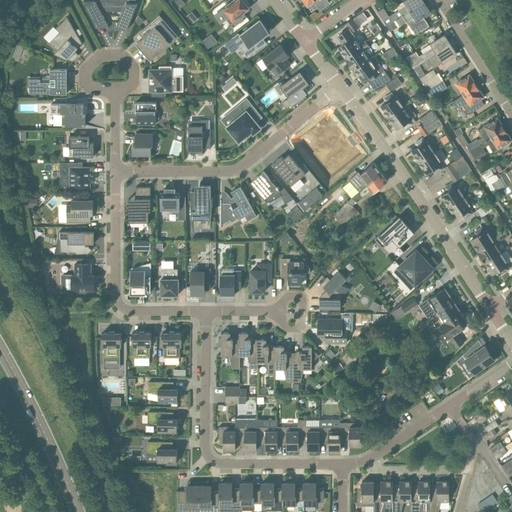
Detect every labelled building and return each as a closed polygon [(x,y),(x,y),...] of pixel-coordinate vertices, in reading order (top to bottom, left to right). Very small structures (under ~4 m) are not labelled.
[(135,3),(136,0),(91,0),(91,1),(83,1),(96,27),(103,24),(105,27),(107,27),(108,29),(116,29),(115,30),(119,30),(120,27),(127,29),(138,3),(135,3)] [(185,4),(182,0),(177,0),(175,2),(180,9),(185,4)] [(250,5),(245,0),(238,0),(236,1),(235,0),(233,0),(226,6),(227,6),(228,8),(225,10),(230,17),(227,19),(233,28),(247,17),(244,19),(241,15),(241,14),(249,8),(248,6),(249,5),(249,6),(250,5)] [(328,0),(303,0),(302,1),(306,6),(308,5),(308,6),(315,1),(321,9),(330,3),(328,0)] [(423,5),(425,4),(422,0),(407,0),(405,2),(396,7),(399,11),(395,13),(396,13),(389,17),(384,8),(378,12),(387,26),(396,21),(403,16),(420,5),(419,4),(421,3),(423,5)] [(403,16),(396,21),(399,26),(399,27),(407,22),(415,35),(429,26),(423,16),(430,12),(425,4),(423,5),(421,3),(419,4),(420,5),(403,16)] [(358,15),(353,19),(358,26),(363,23),(358,15)] [(77,47),(82,43),(67,17),(56,28),(60,32),(50,42),(58,50),(55,53),(73,61),(79,55),(73,49),(75,47),(78,49),(78,48),(77,47)] [(173,39),(163,29),(166,26),(159,18),(141,33),(144,36),(139,41),(146,49),(143,51),(151,60),(176,37),(173,39)] [(262,36),(269,30),(261,19),(240,35),(245,42),(239,47),(247,57),(266,43),(262,36)] [(362,48),(360,45),(359,45),(354,38),(355,37),(352,33),(359,28),(353,19),(345,24),(349,29),(338,37),(343,44),(338,48),(346,59),(362,48)] [(217,41),(211,34),(202,42),(208,49),(217,41)] [(449,47),(451,46),(445,35),(431,44),(433,48),(426,52),(425,52),(419,56),(416,52),(407,57),(411,64),(414,68),(422,63),(423,63),(430,58),(447,47),(446,46),(448,45),(449,47)] [(354,70),(370,59),(365,53),(367,49),(370,47),(366,41),(360,45),(362,48),(346,59),(354,70)] [(14,57),(21,59),(26,46),(19,44),(14,57)] [(285,53),(285,50),(281,45),(263,58),(269,66),(267,68),(274,77),(291,65),(286,58),(289,56),(289,55),(287,56),(285,53)] [(457,54),(451,46),(449,47),(448,45),(446,46),(447,47),(430,58),(423,63),(425,67),(432,63),(434,67),(443,62),(443,63),(457,54)] [(388,63),(399,56),(393,47),(383,54),(388,63)] [(370,59),(354,70),(354,71),(355,70),(362,81),(366,77),(372,86),(374,84),(378,89),(388,81),(384,76),(382,77),(377,70),(379,68),(380,65),(374,56),(370,59)] [(150,92),(152,92),(152,95),(166,95),(166,92),(184,92),(183,76),(183,68),(172,68),(172,66),(159,66),(159,70),(150,70),(150,79),(150,92)] [(416,72),(419,77),(425,74),(421,69),(416,72)] [(67,94),(67,70),(50,70),(50,83),(40,83),(40,79),(29,79),(29,94),(67,94)] [(304,82),(307,80),(300,71),(279,86),(286,95),(289,92),(291,95),(282,103),(286,108),(282,111),(283,111),(304,94),(304,93),(303,94),(301,90),(306,85),(304,82)] [(428,90),(443,80),(438,73),(434,75),(424,82),(428,90)] [(226,79),(221,74),(217,77),(221,83),(226,79)] [(464,95),(477,86),(470,75),(457,83),(464,95)] [(228,90),(239,80),(235,76),(225,86),(228,90)] [(399,78),(397,77),(386,84),(390,91),(402,83),(399,78)] [(443,80),(428,90),(433,97),(447,87),(443,80)] [(477,86),(464,95),(452,102),(453,103),(448,106),(451,111),(456,108),(457,109),(463,105),(469,115),(485,105),(481,99),(484,97),(477,86)] [(389,118),(404,108),(396,96),(395,97),(392,94),(385,99),(387,102),(381,107),(389,118)] [(254,134),(261,128),(256,122),(262,117),(247,99),(237,107),(238,109),(231,114),(236,120),(227,127),(239,142),(252,132),(254,134)] [(76,104),(76,102),(71,102),(71,104),(52,104),(52,114),(63,113),(63,126),(86,126),(86,112),(84,112),(84,104),(76,104)] [(157,111),(157,102),(136,102),(136,112),(137,112),(137,124),(156,124),(156,119),(159,119),(159,111),(157,111)] [(404,108),(389,118),(397,130),(404,125),(406,129),(413,124),(416,122),(414,118),(416,117),(408,105),(404,108)] [(421,131),(438,119),(432,111),(420,119),(424,124),(418,128),(421,131)] [(477,138),(469,143),(462,133),(463,133),(460,127),(455,130),(458,136),(463,146),(466,145),(470,152),(481,145),(491,138),(505,129),(498,118),(480,129),(478,130),(480,134),(483,138),(478,141),(477,138)] [(438,119),(421,131),(425,136),(442,124),(438,119)] [(203,155),(203,148),(211,148),(211,120),(201,120),(201,126),(189,126),(189,154),(202,153),(202,155),(203,155)] [(183,137),(183,129),(175,129),(174,134),(183,137)] [(481,145),(470,152),(475,161),(486,154),(483,149),(489,145),(493,152),(511,140),(505,129),(491,138),(481,145)] [(26,140),(26,132),(15,132),(15,140),(26,140)] [(151,155),(151,146),(153,146),(153,134),(136,134),(136,145),(133,145),(133,155),(151,155)] [(89,143),(89,137),(69,137),(69,148),(74,148),(74,157),(81,157),(81,158),(88,158),(88,157),(94,157),(94,143),(89,143)] [(419,163),(435,152),(427,141),(425,142),(423,138),(415,143),(418,147),(411,151),(419,163)] [(435,152),(419,163),(427,174),(433,170),(436,174),(443,169),(441,165),(442,164),(435,152)] [(285,161),(283,159),(281,156),(272,164),(287,183),(293,178),(296,183),(306,174),(291,157),(285,161)] [(449,175),(467,163),(463,156),(445,168),(449,175)] [(367,185),(382,172),(374,162),(360,174),(359,172),(350,180),(360,191),(362,189),(367,184),(367,185)] [(467,163),(449,175),(453,182),(471,170),(467,163)] [(71,190),(90,190),(90,168),(70,168),(71,190)] [(511,169),(511,170),(507,173),(511,180),(506,183),(502,176),(497,179),(493,173),(496,171),(495,168),(483,175),(490,188),(493,186),(497,193),(508,186),(511,184),(511,169)] [(258,179),(252,183),(256,189),(255,190),(260,198),(263,196),(268,202),(269,201),(270,203),(282,195),(279,192),(280,191),(278,188),(279,188),(277,186),(276,187),(263,171),(256,177),(258,179)] [(362,189),(360,191),(333,216),(344,227),(360,213),(353,205),(356,202),(368,191),(369,187),(373,192),(388,181),(382,172),(367,185),(367,184),(362,189)] [(449,207),(465,197),(457,185),(455,187),(452,183),(445,188),(448,192),(441,196),(449,207)] [(202,217),(211,217),(211,207),(212,207),(212,197),(210,197),(210,186),(201,186),(201,191),(196,191),(190,191),(191,220),(201,220),(201,221),(202,221),(202,217)] [(257,216),(240,186),(232,191),(240,205),(233,209),(230,203),(222,203),(221,199),(221,227),(222,224),(223,224),(231,220),(232,222),(238,218),(245,215),(248,221),(257,216)] [(130,221),(129,222),(148,222),(148,223),(149,223),(148,212),(151,212),(151,187),(136,187),(136,204),(130,204),(130,221)] [(305,211),(323,195),(317,187),(298,203),(305,211)] [(176,192),(176,188),(165,188),(165,192),(161,193),(161,210),(169,210),(169,212),(178,212),(178,220),(186,220),(186,196),(180,196),(180,192),(176,192)] [(465,197),(449,207),(457,219),(463,215),(466,218),(473,214),(471,210),(472,208),(465,197)] [(28,199),(28,207),(36,207),(36,199),(28,199)] [(87,215),(91,215),(93,215),(93,200),(72,200),(72,205),(67,205),(67,215),(72,215),(72,222),(87,222),(87,215)] [(479,219),(485,214),(492,210),(488,203),(475,212),(479,219)] [(300,218),(305,214),(297,206),(292,210),(295,214),(291,218),(296,222),(300,218)] [(485,215),(479,219),(482,223),(488,219),(485,215)] [(408,225),(400,216),(375,239),(383,248),(395,261),(405,252),(400,247),(415,232),(410,227),(408,225)] [(494,241),(492,239),(486,230),(485,231),(482,227),(475,232),(477,236),(471,240),(478,252),(479,252),(494,241)] [(485,263),(501,252),(496,244),(507,236),(504,231),(492,239),(494,241),(479,252),(485,263)] [(86,246),(86,244),(94,244),(94,232),(60,232),(61,245),(63,245),(63,252),(76,252),(76,254),(88,254),(92,250),(88,246),(86,246)] [(149,250),(149,251),(150,251),(150,242),(133,242),(133,243),(133,250),(149,250)] [(410,278),(416,285),(416,284),(433,268),(427,262),(428,261),(423,256),(422,256),(417,250),(400,266),(395,261),(390,266),(398,276),(405,283),(410,278)] [(501,252),(485,263),(486,264),(486,263),(493,275),(500,270),(503,274),(510,269),(507,265),(509,264),(501,252)] [(305,265),(305,261),(290,261),(290,258),(280,258),(281,276),(281,277),(282,277),(282,276),(289,276),(289,284),(302,283),(302,273),(306,273),(306,272),(310,272),(310,267),(308,265),(305,265)] [(94,280),(94,279),(94,275),(91,275),(91,264),(75,264),(75,275),(72,275),(72,292),(86,292),(86,291),(94,291),(94,286),(96,286),(96,280),(94,280)] [(271,281),(271,264),(264,264),(264,270),(251,270),(251,291),(265,291),(265,281),(271,281)] [(198,289),(205,289),(211,289),(211,268),(198,268),(198,271),(191,271),(191,295),(198,295),(198,289)] [(178,279),(178,269),(162,269),(162,279),(161,279),(161,295),(163,295),(165,297),(169,297),(171,295),(179,295),(178,279)] [(146,272),(146,271),(131,271),(131,280),(131,284),(130,284),(130,295),(142,295),(142,290),(145,290),(145,291),(150,291),(151,291),(151,272),(146,272)] [(221,295),(235,295),(235,289),(241,289),(241,271),(234,271),(234,275),(221,275),(221,295)] [(341,308),(341,298),(343,296),(336,289),(347,279),(339,271),(323,287),(326,290),(321,295),(321,298),(320,298),(320,308),(341,308)] [(354,285),(346,281),(340,291),(348,295),(354,285)] [(429,317),(437,311),(453,300),(445,288),(421,304),(423,307),(421,309),(426,315),(427,314),(429,317)] [(405,312),(419,303),(414,297),(401,306),(405,312)] [(457,315),(457,316),(461,313),(453,300),(437,311),(444,321),(442,322),(440,320),(429,327),(432,332),(437,328),(441,326),(445,323),(457,315)] [(376,313),(381,306),(373,301),(369,308),(376,313)] [(465,327),(457,316),(457,315),(445,323),(441,326),(446,334),(441,337),(446,346),(441,349),(445,354),(455,348),(456,349),(464,343),(457,333),(465,327)] [(347,343),(347,330),(342,330),(342,320),(319,319),(318,336),(327,336),(327,337),(327,342),(327,343),(347,343)] [(114,333),(114,331),(110,331),(110,333),(102,333),(102,346),(104,346),(104,364),(120,364),(120,346),(122,346),(122,333),(114,333)] [(144,333),(144,331),(140,331),(140,333),(132,333),(132,346),(134,346),(134,358),(150,358),(150,346),(152,346),(152,333),(144,333)] [(174,333),(174,331),(170,331),(170,333),(162,333),(162,346),(164,346),(164,358),(180,358),(180,346),(182,346),(182,333),(174,333)] [(239,368),(239,340),(233,340),(233,338),(230,338),(230,333),(221,333),(221,338),(219,338),(219,347),(221,347),(221,356),(230,356),(233,368),(239,368)] [(257,368),(257,340),(251,340),(251,338),(249,338),(248,333),(239,333),(239,340),(239,368),(240,368),(240,356),(247,356),(251,368),(257,368)] [(275,375),(275,347),(269,347),(269,345),(266,345),(266,340),(257,340),(257,368),(258,368),(258,362),(266,362),(269,375),(275,375)] [(462,355),(463,355),(475,373),(475,372),(486,365),(486,366),(495,360),(485,346),(484,347),(479,340),(462,355)] [(294,382),(294,354),(287,354),(287,352),(284,352),(285,346),(275,346),(275,347),(275,375),(276,375),(276,369),(284,369),(287,382),(294,382)] [(294,354),(294,382),(301,382),(303,369),(312,369),(312,360),(314,360),(319,356),(314,352),(312,352),(312,346),(303,346),(303,352),(300,352),(300,354),(294,354)] [(336,355),(330,349),(326,353),(331,359),(336,355)] [(340,363),(335,366),(338,371),(344,368),(340,363)] [(384,378),(377,385),(381,389),(388,382),(384,378)] [(178,402),(178,389),(172,389),(172,382),(149,382),(148,392),(158,395),(158,402),(178,402)] [(438,395),(444,390),(438,382),(432,387),(438,395)] [(340,396),(345,390),(340,385),(335,391),(340,396)] [(225,395),(239,395),(239,386),(232,386),(232,389),(227,388),(227,394),(225,394),(225,395)] [(506,408),(511,403),(511,390),(500,399),(494,402),(500,411),(506,408)] [(239,396),(239,395),(225,395),(225,397),(226,397),(226,404),(239,404),(239,396)] [(465,413),(466,414),(469,418),(475,414),(472,409),(465,413)] [(490,424),(495,420),(501,417),(497,411),(486,418),(490,424)] [(177,432),(178,419),(171,419),(171,412),(148,412),(148,422),(158,425),(158,432),(177,432)] [(257,450),(257,442),(257,427),(257,419),(236,419),(236,427),(236,442),(245,442),(245,450),(257,450)] [(299,450),(299,442),(299,420),(298,420),(298,431),(291,431),(291,427),(278,427),(278,442),(287,442),(287,450),(299,450)] [(320,450),(320,442),(320,427),(306,427),(306,420),(299,420),(299,442),(308,442),(308,450),(320,450)] [(488,432),(494,429),(499,425),(495,420),(490,424),(485,427),(488,432)] [(341,427),(341,438),(350,438),(350,446),(362,446),(362,436),(369,436),(371,435),(372,437),(373,436),(366,424),(365,424),(366,425),(362,427),(354,427),(354,423),(341,423),(341,427)] [(236,450),(236,442),(236,427),(235,427),(235,431),(228,431),(228,427),(219,427),(219,439),(221,439),(221,442),(224,442),(224,450),(236,450)] [(278,442),(278,427),(277,427),(277,431),(270,431),(270,427),(257,427),(257,442),(266,442),(266,450),(278,450),(278,442)] [(341,450),(341,438),(341,427),(320,427),(320,442),(329,442),(329,450),(341,450)] [(494,429),(488,432),(483,436),(487,441),(497,434),(494,429)] [(177,462),(177,449),(171,449),(171,442),(148,442),(148,453),(158,455),(157,462),(177,462)] [(493,454),(504,447),(500,442),(490,449),(493,454)] [(504,447),(493,454),(497,459),(507,452),(504,447)] [(505,471),(511,466),(511,459),(501,466),(505,471)] [(429,511),(430,511),(430,481),(418,482),(418,487),(412,487),(412,482),(411,482),(411,511),(419,511),(423,502),(430,502),(429,511)] [(430,481),(430,511),(438,511),(441,502),(449,502),(449,495),(451,495),(453,486),(449,486),(449,481),(437,482),(437,487),(430,487),(430,482),(430,481)] [(357,506),(373,506),(374,506),(374,482),(362,482),(362,489),(359,489),(359,493),(357,493),(357,506)] [(392,511),(393,482),(380,482),(381,482),(381,487),(374,487),(374,482),(374,506),(373,511),(382,511),(385,502),(392,502),(392,511)] [(410,511),(411,511),(411,482),(399,482),(400,482),(400,487),(393,487),(393,482),(392,511),(401,511),(404,502),(411,502),(410,511)] [(220,503),(221,503),(221,511),(233,511),(233,509),(241,509),(241,503),(241,502),(241,500),(241,488),(232,488),(231,484),(232,484),(232,483),(220,483),(220,491),(220,503)] [(262,504),(262,488),(253,488),(252,484),(253,484),(253,483),(241,483),(241,488),(241,500),(241,502),(241,503),(241,509),(241,510),(254,510),(254,503),(262,503),(262,504)] [(283,501),(283,488),(274,488),(273,484),(274,484),(274,483),(262,483),(262,488),(262,504),(262,503),(274,503),(274,500),(283,501)] [(304,501),(304,488),(295,488),(294,484),(295,484),(295,483),(283,483),(283,488),(283,501),(283,503),(283,504),(295,504),(295,501),(304,501)] [(304,483),(304,488),(304,501),(304,503),(304,504),(316,504),(316,501),(323,501),(323,488),(320,488),(316,488),(315,484),(316,483),(304,483)] [(187,511),(199,511),(199,486),(187,486),(188,486),(187,491),(178,491),(177,511),(178,511),(187,511)] [(220,503),(220,491),(211,491),(210,487),(211,486),(200,486),(199,486),(199,511),(211,511),(220,511),(221,511),(221,503),(220,503)] [(480,503),(486,511),(501,503),(495,494),(480,503)]
